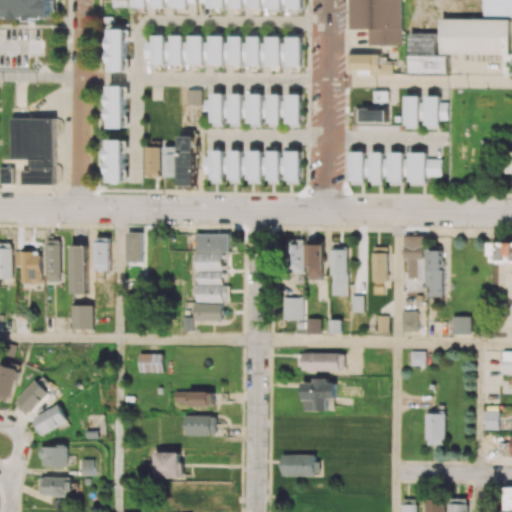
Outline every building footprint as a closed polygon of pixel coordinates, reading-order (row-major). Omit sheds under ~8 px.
[(0,0),(0,18),(55,18),(54,0),(0,0)] [(146,0),(131,0),(132,7),(146,8),(146,0)] [(196,3),(196,0),(170,0),(171,7),(188,8),(188,3),(196,3)] [(231,0),(232,9),(244,8),(243,0),(231,0)] [(249,0),(249,8),(262,9),(261,0),(249,0)] [(263,0),(264,9),(282,9),(282,0),(263,0)] [(288,0),(288,8),(303,9),(302,0),(288,0)] [(350,0),(350,29),(363,29),(369,29),(368,45),(401,46),(402,29),(402,0),(350,0)] [(511,0),(483,0),(484,17),(511,17),(511,0)] [(442,54),(511,55),(511,20),(442,19),(442,54)] [(127,29),(110,28),(109,71),(126,71),(127,29)] [(210,65),(225,65),(225,32),(211,32),(210,65)] [(244,65),(243,32),(230,32),(231,66),(244,65)] [(268,66),(283,65),(281,33),(267,33),(268,66)] [(438,34),(410,33),(410,73),(449,74),(449,56),(438,55),(438,34)] [(146,59),(153,59),(153,64),(166,64),(166,36),(153,35),(153,42),(146,41),(146,59)] [(171,64),(184,64),(185,36),(172,35),(171,64)] [(204,65),(205,36),(190,36),(189,64),(204,65)] [(248,65),(261,66),(262,37),(250,36),(248,65)] [(302,37),(287,37),(288,66),(303,66),(302,37)] [(382,55),(355,54),(354,70),(370,70),(370,74),(393,75),(393,64),(381,64),(382,55)] [(126,128),(127,86),(109,85),(109,128),(126,128)] [(203,105),(203,90),(187,90),(187,105),(203,105)] [(374,103),(389,103),(390,91),(374,91),(374,103)] [(205,100),(204,114),(212,115),(212,122),(224,122),(225,94),(212,93),(212,100),(205,100)] [(243,123),(243,94),(230,94),(230,122),(243,123)] [(264,94),(249,94),(248,123),(263,123),(264,94)] [(282,126),(281,94),(268,94),(269,126),(282,126)] [(287,123),(302,124),(302,95),(287,94),(287,123)] [(407,96),(406,128),(420,129),(421,96),(407,96)] [(441,96),(427,96),(426,129),(441,129),(441,120),(449,120),(449,103),(441,103),(441,96)] [(362,107),(362,122),(388,122),(389,107),(362,107)] [(11,158),(30,159),(30,170),(23,170),(23,184),(55,184),(56,118),(12,118),(11,158)] [(180,185),(196,185),(196,137),(180,136),(180,185)] [(126,140),(109,139),(108,182),(125,183),(126,140)] [(177,177),(178,147),(163,146),(162,177),(177,177)] [(161,147),(146,147),(146,176),(161,177),(161,147)] [(211,179),(224,180),(225,150),(212,150),(211,179)] [(242,150),(229,151),(230,184),(243,183),(242,150)] [(263,151),(248,150),(248,184),(262,184),(263,151)] [(281,151),(269,151),(268,184),(281,184),(281,151)] [(302,151),(287,151),(287,184),(301,184),(302,151)] [(366,152),(351,152),(351,184),(365,184),(366,152)] [(384,152),(371,152),(371,185),(384,185),(384,152)] [(405,153),(390,152),(389,185),(404,185),(405,153)] [(427,153),(410,152),(409,181),(427,182),(427,176),(442,176),(443,160),(427,159),(427,153)] [(14,184),(14,166),(1,166),(1,183),(14,184)] [(143,262),(144,233),(128,232),(127,262),(143,262)] [(197,251),(230,252),(231,234),(197,234),(197,251)] [(406,278),(425,278),(425,236),(407,236),(406,278)] [(95,271),(110,271),(112,238),(96,238),(95,271)] [(305,273),(304,239),(287,240),(287,274),(305,273)] [(46,282),(62,282),(61,240),(46,240),(46,282)] [(511,242),(494,242),(494,264),(511,263),(511,242)] [(0,278),(13,279),(14,244),(0,243),(0,278)] [(324,280),(325,245),(308,244),(307,280),(324,280)] [(71,293),(87,293),(88,245),(72,245),(71,293)] [(348,295),(349,247),(332,247),(331,295),(348,295)] [(374,286),(389,286),(388,247),(373,247),(374,286)] [(432,296),(444,296),(443,250),(427,250),(428,286),(432,286),(432,296)] [(22,284),(43,283),(43,252),(22,253),(22,284)] [(196,302),(228,302),(228,286),(223,286),(224,271),(224,253),(197,252),(196,302)] [(303,320),(304,298),(284,298),(283,319),(303,320)] [(195,320),(223,321),(224,304),(195,303),(195,320)] [(71,329),(93,329),(93,305),(72,305),(71,329)] [(418,311),(402,311),(403,332),(419,332),(418,311)] [(389,334),(390,316),(378,316),(377,333),(389,334)] [(453,334),(472,335),(472,317),(453,316),(453,334)] [(322,334),(322,319),(308,319),(308,334),(322,334)] [(342,319),(329,320),(330,334),(342,334),(342,319)] [(426,366),(426,351),(411,351),(411,365),(426,366)] [(511,351),(502,351),(502,372),(511,371),(511,351)] [(303,371),(342,372),(342,353),(304,352),(303,371)] [(163,372),(163,354),(139,354),(139,372),(163,372)] [(0,367),(0,399),(10,403),(19,370),(1,365),(0,367)] [(337,384),(330,384),(330,378),(315,378),(315,382),(304,382),(304,411),(328,411),(328,398),(337,398),(337,384)] [(51,394),(38,380),(14,402),(26,416),(51,394)] [(176,402),(190,402),(190,406),(215,406),(215,391),(176,392),(176,402)] [(68,423),(61,406),(31,418),(39,436),(68,423)] [(484,430),(500,430),(500,411),(485,411),(484,430)] [(427,445),(446,445),(446,413),(427,414),(427,445)] [(218,416),(185,415),(185,435),(217,435),(218,416)] [(42,466),(68,466),(69,447),(42,446),(42,466)] [(155,478),(181,477),(180,452),(155,452),(155,478)] [(320,455),(283,455),(283,476),(320,476),(320,455)] [(84,476),(96,476),(97,460),(84,459),(84,476)] [(71,477),(41,477),(40,496),(71,496),(71,477)] [(206,504),(206,489),(169,489),(170,508),(199,508),(199,505),(206,504)] [(449,511),(468,511),(469,499),(450,498),(449,511)] [(402,511),(418,511),(419,499),(402,499),(402,511)] [(426,511),(445,511),(445,499),(426,499),(426,511)]
